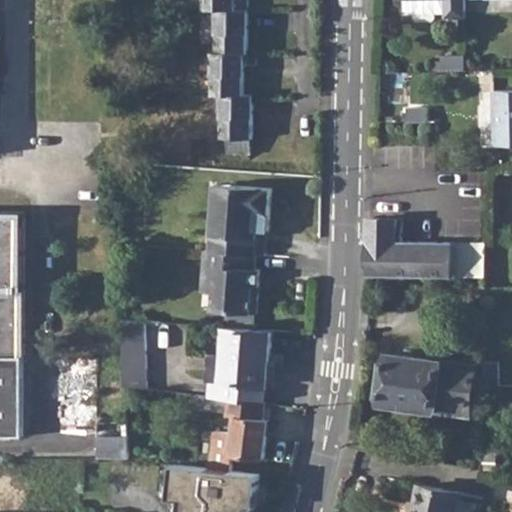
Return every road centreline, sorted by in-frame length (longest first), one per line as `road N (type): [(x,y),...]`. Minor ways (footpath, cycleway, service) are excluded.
road 1 (tertiary): [(354,0),(344,308),(307,511)]
road 2 (unknown): [(0,191),(58,191),(56,446)]
